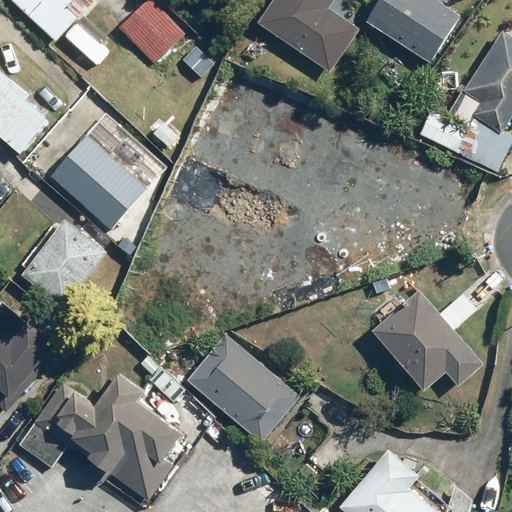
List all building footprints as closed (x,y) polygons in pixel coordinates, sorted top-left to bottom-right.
[(22,0),(60,38),(94,5),(99,9),(103,5),(108,9),(114,3),(110,0),(22,0)] [(162,0),(151,0),(124,24),(158,63),(192,33),(162,0)] [(336,0),(278,0),(265,20),(337,69),(367,26),(335,3),(336,0)] [(454,0),(383,0),(374,14),(438,58),(471,11),(454,0)] [(492,98),(483,112),(510,130),(511,126),(511,28),(509,26),(472,85),(492,98)] [(23,75),(0,55),(0,125),(27,149),(57,115),(18,80),(23,75)] [(132,118),(118,105),(102,123),(115,136),(132,118)] [(157,182),(91,129),(54,174),(120,228),(157,182)] [(318,190),(295,199),(319,263),(401,233),(388,198),(359,208),(343,163),(313,175),(318,190)] [(70,214),(30,270),(74,301),(116,249),(70,214)] [(304,265),(267,279),(275,301),(324,283),(317,266),(306,271),(304,265)] [(461,386),(486,364),(421,289),(374,330),(427,389),(448,370),(461,386)] [(0,322),(0,403),(16,386),(25,394),(73,338),(45,313),(21,341),(0,322)] [(236,331),(195,379),(268,441),(310,393),(236,331)] [(188,386),(169,365),(156,376),(175,398),(188,386)] [(96,406),(62,382),(17,445),(51,469),(67,446),(89,461),(83,470),(102,484),(109,474),(148,501),(174,465),(168,460),(187,434),(136,398),(142,389),(119,373),(96,406)] [(474,511),(478,498),(460,482),(453,509),(419,482),(428,471),(396,444),(348,500),(362,511),(474,511)]
